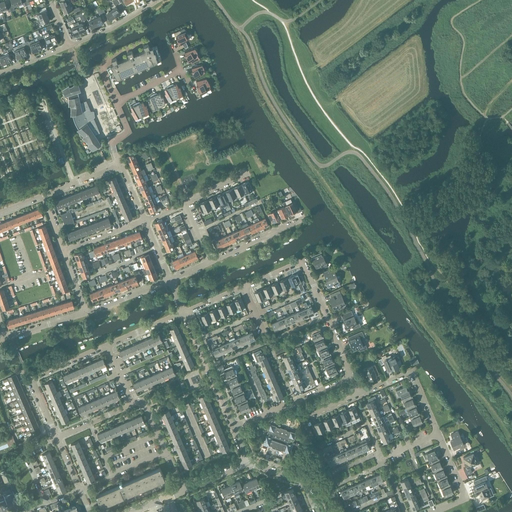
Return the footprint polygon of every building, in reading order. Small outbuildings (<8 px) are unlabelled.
[(9,6),(11,11),(12,11),(14,10),(13,7),(18,5),(16,0),(10,0),(12,4),(9,6)] [(0,2),(0,4),(2,11),(3,11),(8,9),(9,12),(11,11),(9,6),(6,7),(4,1),(0,2)] [(71,4),(62,8),(65,14),(72,11),(70,7),(72,6),(71,4)] [(111,11),(115,17),(121,14),(117,7),(111,11)] [(48,16),(46,11),(40,13),(39,11),(33,13),(34,16),(37,15),(39,19),(48,16)] [(115,17),(111,11),(106,14),(110,21),(115,17)] [(94,17),(97,26),(103,24),(100,16),(97,17),(96,15),(93,16),(94,17)] [(45,26),(47,25),(46,22),(50,21),(48,16),(39,19),(37,20),(39,25),(37,26),(38,29),(45,26)] [(97,26),(94,17),(91,18),(92,20),(88,21),(91,28),(97,26)] [(76,23),(80,33),(86,31),(83,23),(79,25),(78,22),(76,23)] [(80,33),(76,23),(73,24),(74,27),(71,29),(74,36),(80,33)] [(180,31),(174,33),(175,36),(176,36),(178,40),(177,41),(179,43),(179,42),(181,45),(182,44),(185,48),(188,47),(186,41),(190,38),(188,35),(185,32),(182,33),(180,31)] [(41,36),(41,37),(43,42),(46,41),(48,47),(53,45),(50,37),(45,39),(44,35),(41,36)] [(50,37),(53,45),(58,43),(55,35),(50,37)] [(35,43),(34,43),(38,51),(43,49),(40,43),(43,42),(41,37),(38,38),(39,41),(35,43)] [(28,41),(25,43),(28,48),(31,47),(33,53),(38,51),(34,43),(35,43),(34,40),(29,42),(28,41)] [(24,47),(19,49),(22,57),(27,55),(26,52),(29,51),(28,48),(25,43),(23,44),(24,47)] [(113,64),(107,68),(111,74),(110,74),(114,80),(161,60),(159,53),(158,53),(157,46),(150,48),(148,44),(143,46),(144,51),(133,55),(131,51),(127,53),(128,57),(118,62),(116,58),(111,60),(113,64)] [(10,49),(12,55),(13,55),(15,53),(18,59),(22,57),(19,49),(18,46),(13,48),(10,49)] [(195,48),(185,52),(186,55),(185,55),(186,57),(189,61),(190,60),(192,63),(195,61),(198,60),(200,59),(198,55),(198,54),(197,51),(195,48)] [(10,49),(3,52),(4,55),(7,63),(12,61),(11,58),(13,57),(12,55),(10,49)] [(202,64),(192,67),(192,70),(192,71),(192,72),(192,73),(193,73),(196,77),(204,72),(204,68),(202,64)] [(206,78),(196,81),(197,85),(197,87),(201,94),(210,88),(210,84),(206,78)] [(78,82),(77,82),(72,86),(69,86),(69,85),(63,89),(65,96),(68,95),(69,98),(68,106),(70,105),(71,108),(71,115),(73,114),(73,116),(73,117),(74,118),(74,120),(74,121),(75,122),(75,123),(76,124),(77,125),(77,126),(78,127),(78,128),(77,129),(82,134),(83,136),(83,137),(82,137),(87,142),(89,144),(87,145),(93,150),(101,144),(95,135),(97,134),(98,134),(99,133),(100,133),(100,132),(93,118),(94,118),(95,117),(94,112),(94,111),(93,111),(91,111),(90,111),(86,102),(86,101),(83,102),(82,102),(82,103),(81,103),(78,92),(81,91),(78,82)] [(173,84),(170,85),(176,99),(179,97),(180,98),(183,97),(180,87),(178,88),(177,84),(174,85),(173,84)] [(168,88),(165,89),(166,93),(165,94),(169,101),(170,101),(169,100),(176,99),(170,85),(167,86),(168,88)] [(156,93),(153,94),(159,108),(165,104),(163,96),(161,97),(160,93),(157,94),(156,93)] [(151,97),(148,98),(150,102),(148,103),(152,110),(153,110),(153,109),(159,108),(153,94),(150,95),(151,97)] [(139,102),(136,103),(142,117),(148,113),(146,105),(145,106),(143,102),(140,103),(139,102)] [(134,106),(131,107),(133,111),(131,112),(135,119),(136,119),(136,118),(142,117),(136,103),(133,104),(134,106)] [(129,162),(136,159),(134,153),(126,156),(129,162)] [(136,159),(129,162),(131,167),(138,164),(136,159)] [(138,164),(131,167),(134,173),(141,170),(138,164)] [(134,173),(136,179),(143,176),(141,170),(134,173)] [(143,176),(136,179),(138,184),(146,181),(143,176)] [(111,186),(118,183),(117,183),(117,181),(115,177),(109,180),(111,186)] [(146,181),(138,184),(141,190),(148,187),(146,181)] [(240,185),(244,195),(253,192),(248,181),(240,185)] [(118,183),(111,186),(113,192),(120,189),(119,187),(118,183)] [(90,187),(93,194),(99,192),(96,185),(94,186),(90,187)] [(231,189),(235,197),(236,199),(244,195),(240,185),(231,189)] [(84,190),(87,197),(93,194),(90,187),(90,188),(88,189),(88,188),(84,190)] [(148,187),(141,190),(143,195),(150,192),(148,187)] [(116,197),(123,194),(122,194),(121,192),(122,192),(120,189),(113,192),(116,197)] [(235,197),(231,189),(223,193),(227,201),(235,197)] [(79,192),(81,199),(87,197),(84,190),(82,191),(79,192)] [(73,194),(76,201),(81,199),(79,192),(77,193),(73,194)] [(150,192),(143,195),(145,201),(153,198),(150,192)] [(215,197),(219,205),(227,201),(223,193),(215,197)] [(67,197),(70,203),(76,201),(73,194),(73,195),(71,195),(67,197)] [(118,203),(125,200),(124,198),(123,194),(116,197),(118,203)] [(70,203),(67,197),(65,198),(65,197),(61,199),(64,206),(70,203)] [(155,197),(153,198),(145,201),(148,206),(155,203),(157,202),(155,197)] [(207,201),(210,209),(219,205),(215,197),(207,201)] [(57,206),(58,208),(64,206),(61,199),(59,200),(56,201),(56,202),(57,206)] [(291,199),(282,203),(284,206),(288,215),(293,213),(296,212),(295,210),(297,209),(294,201),(292,202),(291,199)] [(118,203),(121,209),(127,206),(126,204),(125,200),(118,203)] [(210,209),(207,201),(198,205),(202,212),(210,209)] [(155,203),(148,206),(150,212),(158,209),(155,203)] [(127,206),(121,209),(123,214),(130,211),(129,211),(129,209),(127,206)] [(284,206),(276,210),(280,219),(285,216),(285,217),(288,216),(288,215),(284,206)] [(33,210),(36,217),(42,215),(39,208),(37,209),(33,210)] [(28,213),(30,220),(36,217),(33,210),(33,211),(31,212),(31,211),(28,213)] [(276,210),(267,214),(271,223),(277,220),(277,221),(280,220),(280,219),(276,210)] [(61,215),(64,222),(65,227),(74,223),(74,221),(70,211),(61,215)] [(130,211),(123,214),(125,220),(132,217),(131,215),(130,211)] [(25,222),(28,221),(29,222),(31,221),(30,220),(28,213),(26,214),(22,215),(25,222)] [(16,217),(19,224),(22,223),(23,224),(25,224),(25,222),(22,215),(20,216),(16,217)] [(19,224),(16,217),(16,218),(14,218),(11,219),(13,226),(19,224)] [(102,220),(105,227),(108,225),(110,224),(110,225),(111,225),(108,218),(102,220)] [(265,218),(259,220),(263,228),(268,225),(265,218)] [(5,222),(7,229),(11,227),(11,229),(14,228),(13,227),(13,226),(11,219),(10,220),(8,221),(8,220),(5,222)] [(96,222),(99,229),(102,228),(102,227),(104,227),(105,227),(102,220),(96,222)] [(157,229),(165,226),(162,220),(155,223),(157,229)] [(259,220),(254,223),(257,230),(262,228),(263,228),(259,220)] [(90,224),(93,231),(97,230),(97,229),(99,229),(96,222),(90,224)] [(254,223),(248,226),(252,233),(257,230),(254,223)] [(85,226),(87,233),(91,232),(93,231),(90,224),(85,226)] [(157,229),(160,234),(170,230),(168,224),(165,226),(157,229)] [(40,234),(47,231),(46,227),(45,228),(45,226),(45,225),(38,228),(40,234)] [(79,228),(81,235),(85,234),(87,233),(85,226),(79,228)] [(248,226),(243,228),(246,235),(252,233),(248,226)] [(241,229),(237,231),(241,238),(246,235),(243,228),(242,227),(240,228),(241,229)] [(81,235),(79,228),(73,230),(76,237),(79,236),(81,235)] [(76,237),(73,230),(67,233),(70,240),(73,238),(75,237),(75,238),(76,237)] [(170,230),(160,234),(162,240),(169,237),(172,236),(170,230)] [(42,240),(49,237),(48,233),(47,231),(40,234),(42,240)] [(133,233),(136,241),(136,240),(138,244),(141,243),(140,239),(144,238),(142,233),(140,234),(139,231),(133,233)] [(237,231),(232,233),(235,240),(241,238),(237,231)] [(136,241),(133,233),(128,235),(130,243),(136,241)] [(232,233),(226,236),(230,243),(235,240),(232,233)] [(130,243),(128,235),(122,237),(125,245),(130,243)] [(226,236),(221,238),(224,245),(230,243),(226,236)] [(44,245),(51,243),(50,239),(49,237),(42,240),(44,245)] [(116,239),(119,247),(125,245),(122,237),(116,239)] [(164,246),(172,242),(169,237),(162,240),(164,246)] [(215,238),(212,240),(216,248),(218,247),(219,248),(224,245),(221,238),(216,241),(215,238)] [(110,241),(113,249),(119,247),(116,239),(110,241)] [(105,244),(107,251),(113,249),(110,241),(105,244)] [(172,242),(164,246),(167,251),(169,250),(174,248),(172,242)] [(46,251),(53,249),(52,245),(51,243),(44,245),(46,251)] [(99,246),(102,253),(107,251),(105,244),(99,246)] [(102,253),(99,246),(93,248),(94,250),(96,255),(102,253)] [(188,252),(192,260),(198,257),(196,253),(198,252),(197,248),(196,247),(193,249),(194,251),(191,252),(191,251),(188,252)] [(49,257),(56,254),(54,251),(53,249),(54,249),(53,249),(46,251),(49,257)] [(81,252),(74,254),(76,260),(84,258),(85,257),(85,255),(83,256),(81,252)] [(183,256),(187,263),(192,260),(188,252),(186,252),(187,254),(183,256)] [(321,252),(311,257),(316,267),(321,265),(322,269),(327,266),(321,252)] [(51,263),(58,260),(56,257),(55,255),(56,255),(56,254),(49,257),(51,263)] [(141,257),(143,263),(151,260),(148,254),(141,257)] [(178,258),(181,265),(187,263),(183,256),(178,258)] [(84,258),(76,260),(78,266),(86,263),(84,258)] [(181,265),(178,258),(172,261),(171,259),(169,260),(171,265),(174,264),(176,268),(181,265)] [(51,263),(53,269),(60,266),(58,262),(57,260),(58,260),(51,263)] [(151,260),(143,263),(145,268),(153,265),(151,260)] [(86,263),(78,266),(80,272),(88,269),(86,263)] [(148,274),(155,271),(153,265),(145,268),(148,274)] [(60,266),(53,269),(55,274),(62,272),(61,268),(60,268),(60,266)] [(323,272),(328,283),(326,283),(328,287),(334,284),(335,287),(340,285),(333,268),(323,272)] [(88,269),(80,272),(81,272),(83,278),(90,275),(88,269)] [(155,271),(148,274),(150,280),(157,277),(155,271)] [(62,272),(55,274),(57,280),(64,278),(63,274),(62,274),(62,272)] [(290,277),(288,278),(292,286),(298,283),(301,291),(304,289),(302,285),(304,284),(303,283),(304,282),(301,276),(299,277),(297,274),(295,276),(295,275),(294,275),(293,275),(292,275),(291,276),(290,277)] [(132,285),(138,283),(137,281),(135,276),(130,278),(132,285)] [(64,278),(57,280),(59,286),(66,283),(65,280),(64,278)] [(124,280),(127,288),(132,285),(130,278),(124,280)] [(288,278),(280,281),(284,289),(292,286),(288,278)] [(113,285),(115,292),(121,290),(118,282),(117,280),(114,281),(115,283),(113,285)] [(118,282),(121,290),(127,288),(124,280),(118,282)] [(280,281),(272,285),(275,293),(284,289),(280,281)] [(66,283),(59,286),(61,292),(68,289),(67,286),(66,284),(66,283)] [(107,287),(110,294),(115,292),(113,285),(107,287)] [(272,285),(263,289),(267,297),(275,293),(272,285)] [(101,289),(104,296),(110,294),(107,287),(101,289)] [(101,289),(95,291),(98,298),(104,296),(101,289)] [(255,292),(258,300),(267,297),(263,289),(255,292)] [(98,298),(95,291),(90,293),(92,301),(98,298)] [(331,298),(334,305),(333,306),(334,309),(340,306),(341,309),(346,307),(339,291),(330,295),(331,298)] [(232,302),(236,310),(244,306),(241,298),(232,302)] [(65,302),(68,309),(71,308),(73,307),(74,307),(71,300),(65,302)] [(7,301),(0,303),(1,303),(1,305),(2,309),(9,307),(7,301)] [(59,304),(62,311),(65,310),(67,309),(68,309),(65,302),(59,304)] [(224,306),(227,314),(236,310),(232,302),(224,306)] [(306,302),(303,304),(305,306),(306,308),(305,308),(308,316),(314,313),(310,304),(307,305),(306,302)] [(54,306),(56,313),(60,312),(59,312),(61,311),(62,311),(59,304),(54,306)] [(54,306),(48,307),(50,315),(54,314),(54,313),(56,313),(54,306)] [(215,309),(219,317),(227,314),(224,306),(215,309)] [(50,315),(48,307),(42,309),(44,317),(48,315),(50,315)] [(305,308),(300,311),(303,318),(308,316),(305,308)] [(36,311),(38,318),(42,317),(44,316),(44,317),(42,309),(36,311)] [(207,313),(210,321),(219,317),(215,309),(207,313)] [(30,313),(32,320),(36,319),(38,318),(36,311),(30,313)] [(300,311),(294,313),(297,321),(303,318),(300,311)] [(341,315),(346,325),(344,325),(346,329),(352,326),(353,329),(361,326),(357,317),(354,318),(351,311),(341,315)] [(24,315),(26,322),(30,321),(32,320),(30,313),(24,315)] [(210,321),(207,313),(198,317),(202,325),(210,321)] [(294,313),(288,316),(291,323),(297,321),(294,313)] [(18,317),(21,324),(24,323),(24,322),(26,322),(24,315),(18,317)] [(284,315),(282,316),(286,326),(291,323),(288,316),(285,317),(284,315)] [(276,319),(277,321),(280,328),(286,326),(282,316),(276,319)] [(18,317),(12,318),(15,326),(18,325),(18,324),(20,324),(21,324),(18,317)] [(15,326),(12,318),(6,320),(9,328),(13,326),(12,326),(14,325),(15,326)] [(277,321),(271,323),(274,331),(280,328),(277,321)] [(172,335),(180,332),(177,326),(170,329),(172,335)] [(322,336),(318,328),(310,331),(314,340),(322,336)] [(347,337),(352,347),(351,348),(352,351),(358,348),(359,351),(367,348),(362,338),(364,337),(362,331),(347,337)] [(180,332),(172,335),(175,341),(182,337),(180,332)] [(246,334),(249,341),(255,339),(251,332),(246,334)] [(153,337),(156,343),(162,341),(159,334),(153,337)] [(240,336),(243,344),(249,341),(246,334),(240,336)] [(235,339),(238,346),(243,344),(240,336),(235,339)] [(322,336),(314,340),(317,349),(325,345),(322,336)] [(156,343),(153,337),(147,339),(150,346),(156,343)] [(182,337),(175,341),(177,346),(184,343),(182,337)] [(228,340),(229,341),(232,349),(238,346),(235,339),(234,337),(228,340)] [(142,341),(145,348),(150,346),(147,339),(142,341)] [(136,344),(139,351),(145,348),(142,341),(136,344)] [(223,344),(227,351),(232,349),(229,341),(223,344)] [(184,343),(177,346),(180,352),(187,349),(184,343)] [(130,346),(133,353),(139,351),(136,344),(130,346)] [(218,346),(221,354),(227,351),(223,344),(221,345),(220,344),(218,345),(218,346)] [(321,357),(329,353),(325,345),(317,349),(321,357)] [(125,349),(128,356),(133,353),(130,346),(125,349)] [(221,354),(218,346),(212,349),(215,356),(221,354)] [(128,356),(125,349),(119,351),(122,358),(128,356)] [(187,349),(180,352),(182,357),(189,354),(187,349)] [(260,350),(253,353),(256,361),(259,360),(266,357),(264,351),(261,352),(260,350)] [(292,353),(282,357),(285,363),(294,359),(292,353)] [(325,365),(333,362),(329,353),(321,357),(325,365)] [(189,354),(182,357),(184,363),(192,360),(189,354)] [(385,355),(381,357),(383,361),(387,371),(395,367),(396,369),(399,367),(396,361),(399,360),(397,355),(391,357),(390,355),(386,357),(385,355)] [(266,357),(259,360),(261,366),(269,363),(266,357)] [(97,361),(100,368),(106,365),(103,358),(97,361)] [(294,359),(285,363),(287,368),(297,364),(296,362),(295,359),(294,359)] [(192,360),(184,363),(187,369),(194,365),(192,360)] [(91,363),(94,370),(100,368),(97,361),(91,363)] [(338,373),(333,362),(325,365),(329,377),(338,373)] [(86,365),(89,373),(94,370),(91,363),(86,365)] [(269,363),(261,366),(264,372),(271,368),(269,363)] [(297,364),(287,368),(289,374),(297,371),(299,370),(297,364)] [(80,368),(83,375),(89,373),(86,365),(80,368)] [(360,371),(363,376),(366,374),(368,380),(372,379),(371,378),(379,375),(374,365),(360,371)] [(166,369),(170,376),(175,374),(172,366),(166,369)] [(227,378),(235,374),(231,366),(223,369),(227,378)] [(74,370),(78,377),(83,375),(80,368),(74,370)] [(271,368),(264,372),(266,377),(273,374),(271,368)] [(161,371),(164,379),(170,376),(166,369),(161,371)] [(69,373),(72,380),(78,377),(74,370),(69,373)] [(155,374),(158,381),(164,379),(161,371),(155,374)] [(297,371),(289,374),(292,380),(300,376),(297,371)] [(72,380),(69,373),(63,375),(66,382),(72,380)] [(16,374),(3,380),(4,382),(8,381),(9,384),(18,380),(16,374)] [(158,381),(155,374),(150,376),(153,383),(158,381)] [(235,374),(227,378),(230,386),(238,383),(235,374)] [(273,374),(266,377),(268,383),(276,380),(273,374)] [(144,378),(147,386),(153,383),(150,376),(144,378)] [(300,376),(292,380),(294,385),(302,382),(300,376)] [(139,381),(142,388),(147,386),(144,378),(139,381)] [(9,384),(5,385),(6,388),(10,386),(11,389),(21,385),(18,380),(9,384)] [(47,389),(55,386),(52,380),(45,383),(47,389)] [(276,380),(268,383),(271,388),(278,385),(276,380)] [(142,388),(139,381),(133,383),(136,390),(142,388)] [(302,382),(294,385),(297,391),(304,388),(303,385),(306,384),(304,381),(302,382)] [(238,383),(230,386),(234,395),(242,391),(238,383)] [(11,389),(8,391),(9,393),(12,392),(14,395),(23,391),(21,385),(11,389)] [(278,385),(271,388),(273,394),(280,391),(278,385)] [(49,395),(57,391),(55,386),(47,389),(49,395)] [(401,395),(403,399),(411,396),(406,386),(396,390),(398,396),(401,395)] [(111,393),(114,400),(120,398),(117,390),(111,393)] [(14,395),(10,396),(11,399),(15,397),(16,400),(26,396),(23,391),(14,395)] [(52,400),(59,397),(57,391),(49,395),(52,400)] [(242,391),(234,395),(238,403),(246,400),(242,391)] [(273,394),(271,395),(274,401),(276,400),(283,397),(280,391),(273,394)] [(105,395),(109,402),(114,400),(111,393),(105,395)] [(199,396),(201,402),(209,399),(207,393),(199,396)] [(100,397),(103,405),(109,402),(105,395),(100,397)] [(16,400),(13,402),(14,404),(17,403),(19,406),(28,402),(26,396),(16,400)] [(369,402),(366,403),(369,409),(376,406),(378,405),(375,396),(368,399),(369,402)] [(406,408),(414,404),(411,396),(403,399),(406,408)] [(54,406),(62,403),(59,397),(52,400),(54,406)] [(94,400),(98,407),(103,405),(100,397),(94,400)] [(209,399),(201,402),(204,408),(211,404),(209,399)] [(89,402),(92,410),(98,407),(94,400),(89,402)] [(238,403),(241,412),(245,410),(246,412),(252,410),(250,408),(249,408),(246,400),(238,403)] [(19,406),(15,407),(15,408),(16,409),(16,410),(20,408),(21,412),(30,408),(28,402),(19,406)] [(83,405),(87,412),(92,410),(89,402),(83,405)] [(57,411),(64,408),(62,403),(54,406),(57,411)] [(211,404),(204,408),(206,413),(214,410),(211,404)] [(410,417),(418,413),(414,404),(406,408),(404,409),(406,411),(407,411),(410,417)] [(83,405),(78,407),(81,414),(87,412),(83,405)] [(376,406),(369,409),(371,414),(378,411),(376,406)] [(354,407),(346,411),(349,419),(351,421),(353,420),(359,417),(358,415),(354,407)] [(64,408),(57,411),(59,417),(67,414),(64,408)] [(22,414),(18,415),(19,418),(23,416),(24,419),(25,419),(34,415),(31,409),(22,414)] [(164,418),(171,415),(169,409),(161,413),(164,418)] [(214,410),(206,413),(208,419),(216,415),(214,410)] [(346,411),(338,414),(341,422),(342,425),(351,421),(349,419),(346,411)] [(378,411),(371,414),(373,420),(383,416),(382,415),(381,414),(379,414),(378,411)] [(418,413),(410,417),(414,425),(421,421),(418,413)] [(67,414),(59,417),(62,423),(69,420),(67,414)] [(338,414),(329,418),(333,426),(341,422),(338,414)] [(24,419),(21,421),(21,423),(22,423),(26,421),(27,425),(36,421),(34,415),(25,419),(24,419)] [(136,417),(139,425),(145,422),(142,415),(136,417)] [(171,415),(164,418),(166,424),(174,421),(171,415)] [(216,415),(208,419),(211,424),(218,421),(216,415)] [(383,416),(373,420),(376,425),(385,421),(383,416)] [(130,420),(134,427),(139,425),(136,417),(130,420)] [(321,421),(324,430),(333,426),(329,418),(321,421)] [(125,422),(128,430),(134,427),(130,420),(125,422)] [(27,425),(23,426),(24,429),(28,427),(29,430),(39,426),(36,421),(27,425)] [(174,421),(166,424),(168,429),(176,426),(174,421)] [(218,421),(211,424),(213,430),(221,426),(218,421)] [(321,421),(312,425),(316,433),(324,430),(321,421)] [(385,421),(376,425),(376,426),(378,431),(387,427),(385,421)] [(119,424),(123,432),(128,430),(125,422),(119,424)] [(114,427),(117,434),(123,432),(119,424),(114,427)] [(290,453),(293,444),(292,444),(294,440),(297,433),(290,431),(286,430),(287,430),(280,427),(280,428),(276,426),(270,424),(268,431),(267,435),(266,435),(263,444),(269,446),(270,445),(272,446),(271,446),(281,450),(282,449),(284,450),(283,451),(290,453)] [(29,430),(25,432),(26,434),(30,432),(32,436),(41,432),(39,426),(29,430)] [(176,426),(168,429),(171,435),(178,432),(176,426)] [(221,426),(213,430),(215,435),(223,432),(221,426)] [(108,429),(112,437),(117,434),(114,427),(108,429)] [(387,427),(378,431),(381,437),(388,434),(390,433),(387,427)] [(112,437),(108,429),(103,432),(106,439),(112,437)] [(450,440),(454,448),(459,446),(460,449),(466,447),(464,443),(463,443),(462,440),(464,439),(462,434),(459,435),(457,431),(451,434),(453,439),(450,440)] [(106,439),(103,432),(97,434),(100,441),(106,439)] [(178,432),(171,435),(173,440),(181,437),(178,432)] [(223,432),(215,435),(218,441),(225,437),(223,432)] [(388,434),(381,437),(383,442),(390,439),(388,434)] [(0,439),(0,449),(4,448),(15,444),(14,440),(12,435),(6,437),(7,441),(6,441),(5,438),(0,439)] [(175,446),(183,443),(181,437),(173,440),(175,446)] [(225,437),(218,441),(220,446),(228,443),(225,437)] [(360,443),(364,451),(369,448),(365,439),(360,441),(361,443),(360,443)] [(73,449),(81,446),(78,440),(71,444),(73,449)] [(178,451),(185,448),(183,443),(175,446),(178,451)] [(228,443),(220,446),(222,452),(230,449),(228,443)] [(355,446),(358,453),(364,451),(360,443),(355,446)] [(81,446),(73,449),(76,455),(83,452),(81,446)] [(349,448),(352,456),(358,453),(355,446),(349,448)] [(188,454),(185,448),(178,451),(180,457),(188,454)] [(343,449),(347,458),(352,456),(349,448),(346,450),(345,448),(343,449)] [(338,453),(341,461),(347,458),(343,449),(340,450),(341,452),(338,453)] [(428,458),(430,462),(438,459),(434,450),(423,455),(425,459),(428,458)] [(45,460),(52,457),(50,452),(42,455),(45,460)] [(83,452),(76,455),(78,460),(85,457),(83,452)] [(332,454),(336,463),(341,461),(338,453),(335,454),(334,453),(332,454)] [(463,457),(465,462),(464,462),(466,467),(463,469),(466,475),(472,472),(470,466),(477,463),(473,453),(463,457)] [(188,454),(180,457),(182,462),(190,459),(188,454)] [(336,463),(332,454),(326,456),(330,465),(336,463)] [(52,457),(45,460),(47,466),(54,463),(52,457)] [(85,457),(78,460),(80,466),(88,463),(85,457)] [(190,459),(182,462),(185,468),(192,465),(190,459)] [(438,459),(430,462),(427,464),(428,467),(431,466),(433,470),(441,467),(438,459)] [(54,463),(47,466),(50,472),(57,468),(54,463)] [(88,463),(80,466),(83,471),(90,468),(88,463)] [(165,479),(160,467),(157,468),(158,468),(157,469),(157,470),(123,485),(121,481),(119,482),(120,482),(117,484),(118,487),(99,495),(99,494),(98,494),(96,495),(101,506),(124,497),(123,495),(127,494),(127,495),(131,493),(131,492),(134,491),(135,492),(139,490),(138,489),(142,487),(142,489),(146,487),(146,486),(149,484),(150,485),(153,484),(153,483),(157,481),(157,482),(161,480),(160,479),(164,478),(164,479),(165,479)] [(441,467),(433,470),(437,479),(445,475),(441,467)] [(57,468),(50,472),(52,477),(59,474),(57,468)] [(90,468),(83,471),(85,477),(93,474),(90,468)] [(374,476),(377,483),(386,479),(385,476),(382,477),(380,473),(374,476)] [(59,474),(52,477),(55,483),(62,480),(59,474)] [(93,474),(85,477),(87,482),(95,479),(93,474)] [(445,475),(437,479),(441,487),(449,484),(445,475)] [(374,476),(368,478),(372,486),(377,483),(374,476)] [(474,484),(472,485),(476,494),(478,493),(481,500),(489,497),(493,495),(490,488),(488,489),(485,481),(487,480),(485,476),(473,481),(474,484)] [(252,480),(255,488),(260,486),(256,478),(252,480)] [(363,481),(367,490),(372,487),(372,486),(368,478),(363,481)] [(407,478),(400,482),(402,487),(410,484),(407,478)] [(62,480),(55,483),(57,488),(64,485),(62,480)] [(234,482),(238,491),(243,489),(239,480),(234,482)] [(247,481),(251,490),(255,488),(252,480),(247,481)] [(251,490),(247,481),(242,483),(246,492),(251,490)] [(363,481),(357,483),(361,491),(361,492),(367,490),(363,481)] [(233,493),(235,496),(239,494),(238,491),(234,482),(230,484),(233,493)] [(361,491),(357,483),(352,485),(355,493),(361,491)] [(233,493),(230,484),(225,486),(229,495),(233,493)] [(410,484),(402,487),(405,493),(412,490),(410,484)] [(449,484),(441,487),(444,496),(452,492),(449,484)] [(64,485),(57,488),(59,494),(67,491),(64,485)] [(346,488),(349,495),(355,493),(352,485),(346,488)] [(225,499),(230,497),(229,495),(225,486),(221,488),(225,499)] [(344,498),(349,495),(346,488),(340,490),(344,498)] [(284,492),(281,494),(283,498),(286,497),(295,493),(293,489),(284,492)] [(412,490),(405,493),(407,498),(414,495),(412,490)] [(295,493),(286,497),(288,502),(297,498),(295,493)] [(5,502),(7,506),(11,504),(16,502),(13,494),(0,498),(0,503),(5,502)] [(199,499),(195,500),(197,505),(206,501),(209,500),(206,494),(198,497),(199,499)] [(414,495),(407,498),(409,504),(417,501),(414,495)] [(297,498),(288,502),(290,506),(299,502),(297,498)] [(389,510),(389,511),(399,511),(394,499),(391,500),(394,508),(389,510)] [(417,501),(409,504),(412,510),(416,508),(417,509),(423,507),(420,500),(417,501)] [(206,501),(197,505),(199,509),(208,506),(206,501)] [(299,502),(290,506),(292,511),(301,507),(299,502)]
